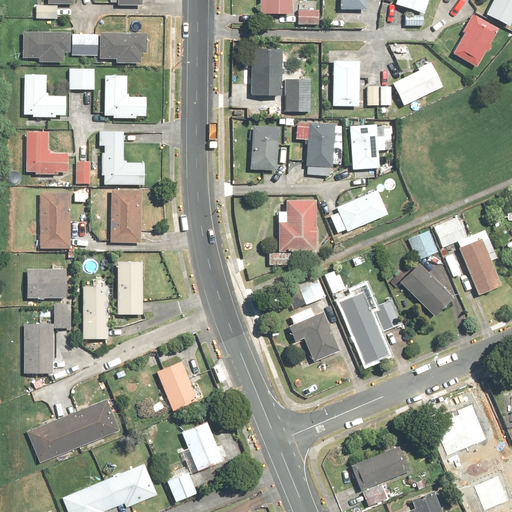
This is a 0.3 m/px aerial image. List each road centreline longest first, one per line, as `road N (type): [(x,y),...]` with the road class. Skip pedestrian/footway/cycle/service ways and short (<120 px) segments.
road 1 (tertiary): [(278,442),(220,301),(197,199),(198,0)]
road 2 (residential): [(278,442),(511,342)]
